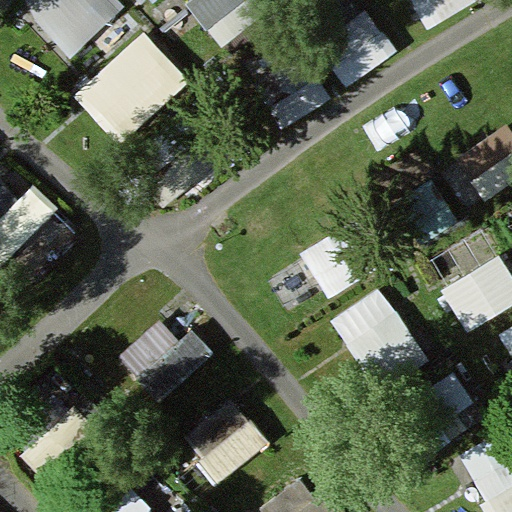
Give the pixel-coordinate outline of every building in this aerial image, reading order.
[(27,0),(73,49),(126,0),(27,0)] [(421,0),(429,15),(456,0),(421,0)] [(341,67),(392,44),(373,2),(322,25),(341,67)] [(156,24),(77,71),(110,127),(190,79),(156,24)] [(302,33),(254,57),(282,114),(331,89),(302,33)] [(468,140),(483,180),(511,169),(511,151),(503,127),(468,140)] [(0,251),(4,255),(53,204),(2,157),(0,159),(0,251)] [(405,183),(423,227),(454,214),(437,170),(405,183)] [(445,250),(455,269),(444,275),(467,320),(511,296),(511,260),(493,225),(445,250)] [(375,381),(428,358),(392,276),(340,299),(375,381)] [(165,304),(120,346),(161,391),(207,349),(165,304)] [(234,385),(183,426),(221,473),(272,432),(234,385)] [(406,428),(420,450),(460,425),(446,403),(406,428)] [(260,502),(268,511),(332,511),(351,496),(313,454),(260,502)]
